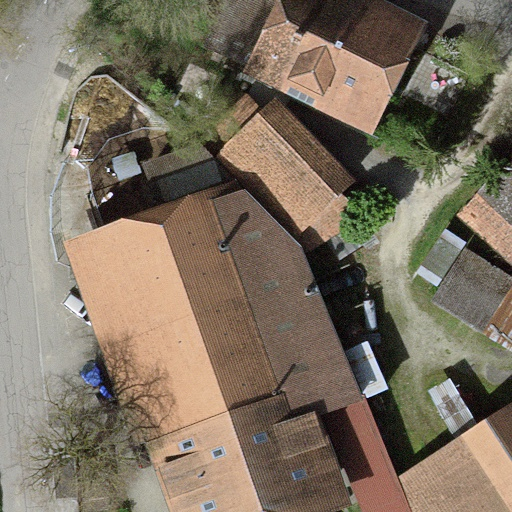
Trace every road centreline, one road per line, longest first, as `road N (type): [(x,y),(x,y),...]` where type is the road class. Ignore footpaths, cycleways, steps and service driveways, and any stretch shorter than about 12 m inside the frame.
road 1 (track): [(503,0),(497,75),(479,126),(401,235),(392,267),(398,309),(423,342),(459,364),(491,371),(511,364)]
road 2 (residential): [(35,511),(0,217)]
